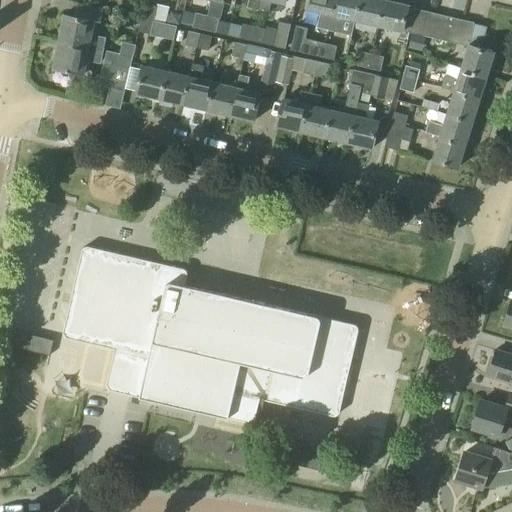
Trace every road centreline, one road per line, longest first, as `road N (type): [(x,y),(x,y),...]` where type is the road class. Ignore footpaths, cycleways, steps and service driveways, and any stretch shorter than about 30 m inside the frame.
road 1 (residential): [(496,214),(0,98)]
road 2 (residential): [(404,511),(496,214)]
